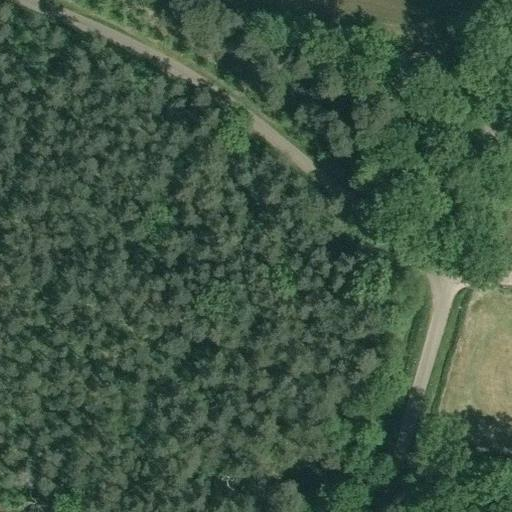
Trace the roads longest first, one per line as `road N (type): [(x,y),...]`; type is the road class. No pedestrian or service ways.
road 1 (unclassified): [(451,272),(425,260),(196,78),(32,0)]
road 2 (unclassified): [(385,511),(451,272)]
road 3 (unclassified): [(451,272),(511,61)]
